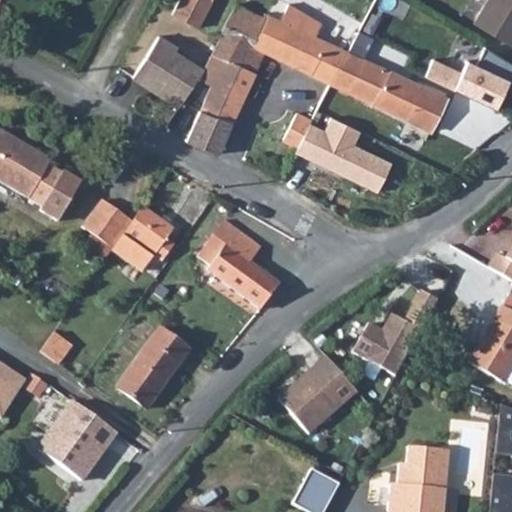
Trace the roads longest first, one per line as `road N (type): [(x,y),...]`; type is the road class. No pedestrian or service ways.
road 1 (residential): [(344,257),(264,199),(0,57)]
road 2 (residential): [(115,511),(308,287),(344,257)]
road 3 (residential): [(344,257),(425,234),(511,164)]
